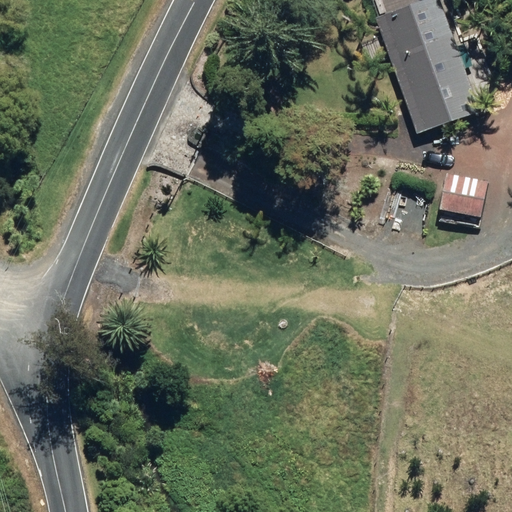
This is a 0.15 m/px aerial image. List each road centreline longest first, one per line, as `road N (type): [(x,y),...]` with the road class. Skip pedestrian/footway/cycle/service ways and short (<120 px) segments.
road 1 (residential): [(50,335),(194,0)]
road 2 (residential): [(69,511),(49,395),(50,335)]
